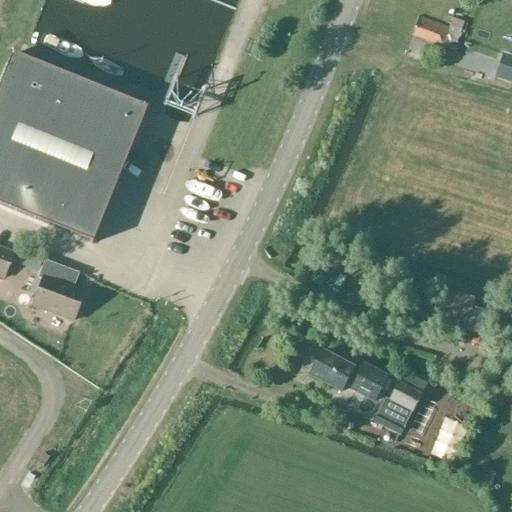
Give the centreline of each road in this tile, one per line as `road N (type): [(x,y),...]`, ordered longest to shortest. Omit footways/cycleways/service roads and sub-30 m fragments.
road 1 (tertiary): [(350,0),(210,309),(87,511)]
road 2 (unknown): [(140,270),(111,270),(0,224)]
